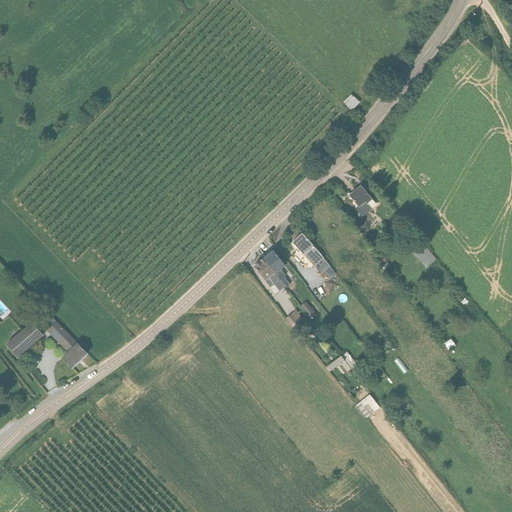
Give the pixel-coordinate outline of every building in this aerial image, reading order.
[(360,186),(349,196),(353,201),(358,207),(354,210),(362,218),(372,209),(371,209),(376,205),(360,186)] [(320,273),(329,267),(301,234),(291,243),(320,273)] [(422,244),(412,252),(425,268),(435,259),(422,244)] [(263,259),(285,286),(285,287),(289,285),(283,277),(285,276),(279,269),(284,266),(271,249),(264,255),(266,257),(263,259)] [(381,254),(377,257),(381,265),(385,270),(390,267),(386,262),(381,254)] [(285,286),(263,259),(260,261),(253,266),(274,295),(285,286)] [(329,267),(320,273),(316,276),(319,280),(326,275),(329,279),(335,274),(329,267)] [(464,298),(457,303),(460,307),(467,303),(466,301),(464,298)] [(305,302),(300,306),(310,318),(315,314),(305,302)] [(299,307),(285,318),(298,334),(303,329),(298,323),(303,319),(298,313),(301,310),(299,307)] [(45,310),(5,344),(17,358),(47,331),(67,352),(62,357),(72,368),(87,354),(45,310)] [(450,339),(443,344),(447,350),(454,346),(450,339)] [(340,356),(350,368),(355,374),(359,371),(355,365),(356,364),(346,352),(340,356)] [(350,368),(340,356),(325,368),(328,372),(337,365),(344,374),(350,368)] [(369,394),(355,405),(365,418),(379,408),(369,394)]
